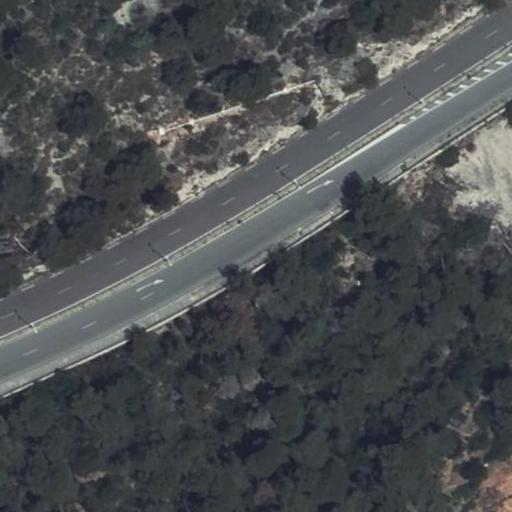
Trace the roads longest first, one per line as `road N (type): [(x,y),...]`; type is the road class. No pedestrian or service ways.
road 1 (primary): [(511,17),(194,217),(0,316)]
road 2 (primary): [(0,363),(186,276),(511,75)]
